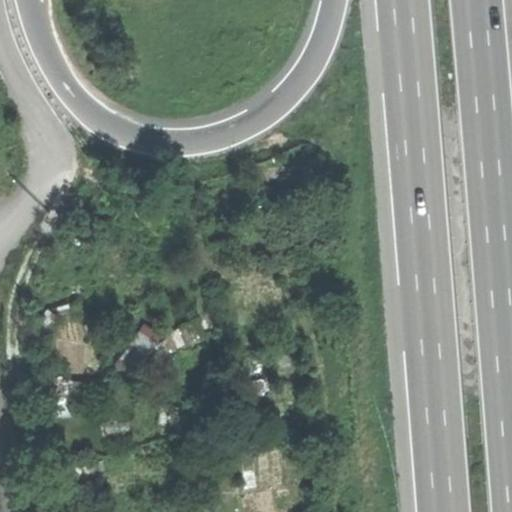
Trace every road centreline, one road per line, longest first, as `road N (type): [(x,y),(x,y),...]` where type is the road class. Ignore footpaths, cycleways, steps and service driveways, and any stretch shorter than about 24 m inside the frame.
road 1 (trunk): [(400,0),(443,511)]
road 2 (trunk): [(339,0),(311,73),(290,97),(229,134),(174,143),(119,130),(86,111),(51,58),(30,0)]
road 3 (trunk): [(511,444),(475,0)]
